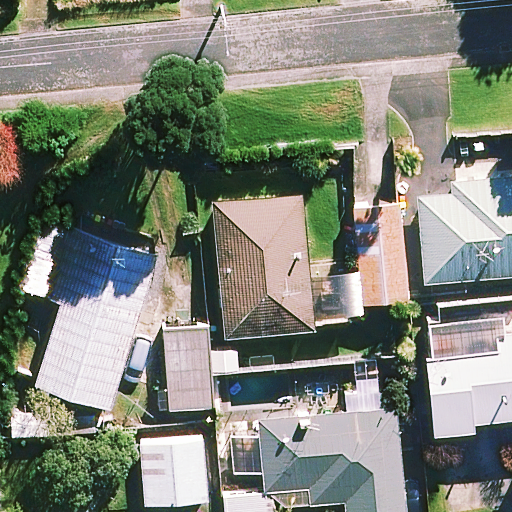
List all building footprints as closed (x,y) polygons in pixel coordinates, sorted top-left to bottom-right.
[(511,174),(453,178),(454,193),(418,195),(424,281),(511,274),(511,174)] [(314,328),(302,196),(213,203),(225,336),(314,328)] [(406,299),(399,203),(354,207),(361,303),(406,299)] [(157,252),(67,224),(53,268),(30,260),(21,287),(62,300),(36,382),(109,405),(157,252)] [(354,269),(313,272),(317,325),(358,322),(354,269)] [(421,319),(425,355),(432,430),(471,426),(470,418),(511,414),(511,332),(500,334),(498,312),(421,319)] [(207,326),(164,327),(167,408),(210,406),(207,326)] [(305,484),(306,499),(344,496),(345,511),(400,511),(393,404),(259,414),(264,487),(305,484)] [(55,411),(10,411),(10,439),(55,439),(55,411)] [(206,498),(202,438),(140,442),(144,502),(206,498)] [(270,511),(269,492),(225,494),(225,511),(270,511)]
